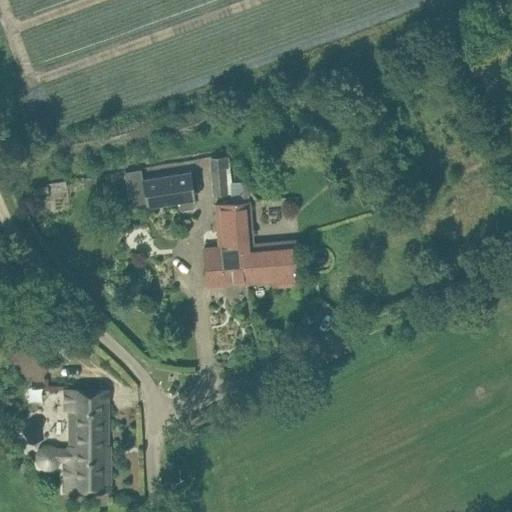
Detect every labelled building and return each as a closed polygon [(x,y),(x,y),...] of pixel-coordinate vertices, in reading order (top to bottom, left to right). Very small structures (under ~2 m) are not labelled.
[(351,191),(375,182),(364,155),(340,165),(351,191)] [(212,193),(229,192),(227,167),(210,169),(212,193)] [(195,200),(191,171),(143,178),(147,207),(195,200)] [(271,280),(272,285),(298,283),(297,273),(296,263),(294,239),(253,242),(250,204),(249,204),(247,181),(231,182),(232,205),(214,206),(216,227),(218,247),(203,248),(207,286),(256,281),(271,280)] [(63,335),(53,348),(69,361),(80,349),(63,335)] [(51,470),(57,468),(61,462),(64,462),(64,491),(110,492),(110,457),(108,457),(107,389),(66,389),(65,411),(67,411),(67,447),(57,447),(55,445),(51,443),(44,443),(40,444),(38,447),(36,451),(34,455),(34,459),(36,465),(39,468),(45,471),(51,470)]
